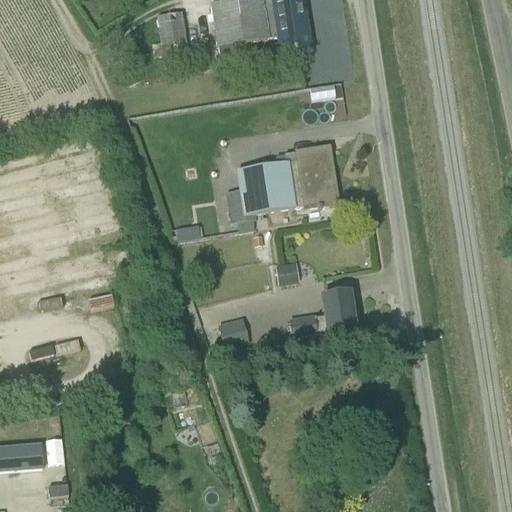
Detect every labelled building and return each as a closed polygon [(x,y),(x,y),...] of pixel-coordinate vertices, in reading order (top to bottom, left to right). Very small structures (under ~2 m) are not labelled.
[(311,54),(302,0),(265,0),(261,1),(261,0),(211,8),(219,62),(233,60),(232,49),(267,44),(267,43),(277,42),(290,40),(293,57),(311,54)] [(150,49),(153,62),(186,56),(180,17),(156,21),(160,48),(150,49)] [(329,151),(294,157),(295,165),(236,174),(244,223),(304,212),(304,214),(317,212),(318,214),(321,214),(321,212),(338,209),(335,190),(333,191),(332,185),(334,184),(329,151)] [(197,230),(175,234),(177,246),(199,242),(197,230)] [(261,241),(253,242),(254,251),(263,250),(261,241)] [(278,289),(291,287),(288,269),(275,271),(275,272),(278,289)] [(290,342),(355,332),(349,297),(320,301),(323,319),(289,325),(290,342)] [(216,331),(222,356),(246,350),(240,325),(216,331)] [(0,458),(0,490),(40,488),(38,456),(0,458)] [(68,500),(66,489),(47,491),(48,503),(68,500)]
